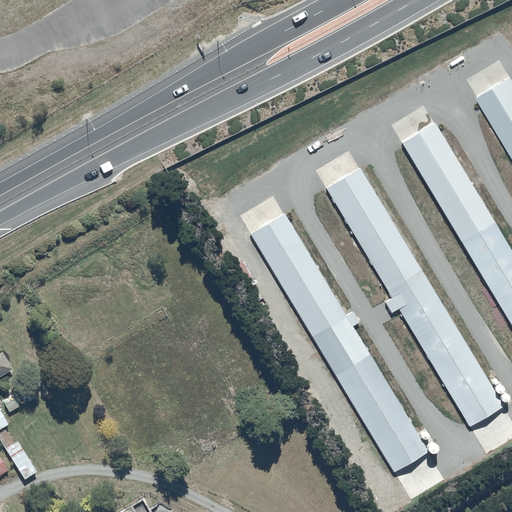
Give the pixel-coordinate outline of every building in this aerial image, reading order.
[(511,85),(502,70),(466,92),(511,168),(511,85)] [(511,252),(428,114),(392,136),(511,334),(511,252)] [(497,404),(351,163),(314,185),(460,426),(497,404)] [(421,449),(275,208),(238,231),(384,471),(421,449)] [(0,352),(0,376),(13,368),(2,351),(0,352)] [(52,394),(45,383),(37,388),(43,399),(52,394)] [(20,390),(4,399),(10,409),(26,401),(20,390)] [(20,445),(7,452),(24,479),(36,471),(20,445)]
